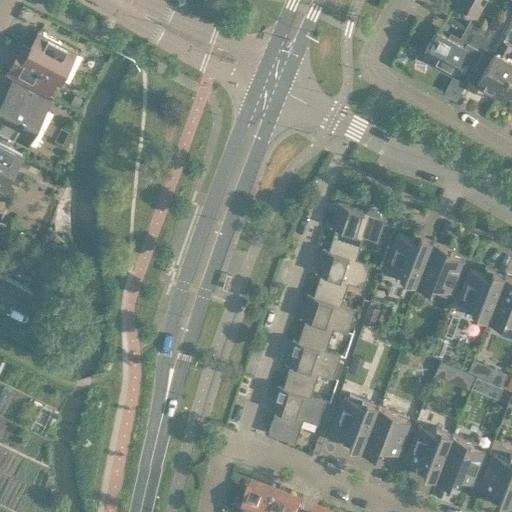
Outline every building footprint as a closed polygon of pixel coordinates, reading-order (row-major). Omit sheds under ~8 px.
[(453,0),(452,2),(476,16),(484,0),(453,0)] [(493,30),(488,40),(500,46),(500,45),(503,40),(511,23),(511,6),(508,5),(496,26),(494,27),(493,30)] [(30,12),(24,8),(20,16),(26,19),(30,12)] [(470,18),(465,28),(488,40),(493,30),(470,18)] [(436,30),(422,55),(451,71),(457,59),(472,68),(482,50),(484,47),(488,40),(465,28),(459,38),(466,42),(464,46),(447,37),(436,30)] [(8,72),(48,93),(56,78),(63,81),(79,51),(40,30),(31,47),(23,43),(8,72)] [(503,40),(500,45),(500,46),(496,52),(495,51),(477,84),(497,95),(501,89),(511,67),(511,60),(506,57),(511,45),(503,40)] [(511,67),(501,89),(511,95),(511,67)] [(451,77),(447,94),(458,97),(462,80),(451,77)] [(0,141),(9,146),(14,135),(30,144),(48,108),(10,88),(0,107),(0,141)] [(78,108),(82,100),(74,95),(69,104),(78,108)] [(9,146),(0,141),(0,187),(5,190),(24,154),(9,146)] [(328,250),(356,259),(363,237),(378,242),(385,218),(381,217),(380,213),(377,210),(373,209),(369,209),(365,212),(338,203),(331,226),(336,228),(328,250)] [(387,273),(416,284),(434,239),(414,232),(411,240),(397,234),(385,267),(389,268),(387,273)] [(453,247),(434,239),(416,284),(446,296),(448,291),(452,293),(464,260),(450,255),(453,247)] [(313,296),(341,305),(348,283),(363,287),(371,264),(356,259),(328,250),(323,248),(316,271),(321,273),(313,296)] [(488,319),(506,275),(486,267),(483,275),(469,270),(457,302),(461,303),(459,308),(488,319)] [(0,297),(24,311),(34,294),(0,275),(0,297)] [(511,277),(506,275),(488,319),(511,328),(511,277)] [(298,341),(326,350),(333,328),(348,333),(356,309),(341,305),(313,296),(308,294),(301,317),(306,319),(298,341)] [(374,326),(379,311),(368,307),(363,322),(374,326)] [(400,326),(395,339),(408,344),(413,331),(400,326)] [(433,352),(441,355),(447,342),(438,339),(433,352)] [(283,387),(311,396),(318,374),(333,379),(341,355),(326,350),(298,341),(293,340),(286,363),(291,364),(283,387)] [(359,375),(364,360),(354,356),(349,372),(359,375)] [(502,383),(507,371),(474,356),(469,368),(502,383)] [(441,358),(434,373),(470,388),(476,373),(441,358)] [(339,361),(334,377),(338,378),(343,362),(339,361)] [(498,396),(503,385),(477,374),(472,385),(498,396)] [(326,401),(311,396),(283,387),(278,385),(278,386),(271,408),(276,410),(268,434),(295,443),(303,419),(318,424),(326,401)] [(362,450),(380,405),(350,394),(348,399),(344,397),(332,429),(346,435),(343,443),(362,450)] [(409,417),(380,405),(362,450),(382,458),(385,450),(399,455),(411,423),(407,421),(409,417)] [(417,471),(436,479),(454,434),(424,423),(423,427),(419,426),(406,458),(420,464),(417,471)] [(483,446),(454,434),(436,479),(456,487),(459,479),(473,484),(485,452),(481,450),(483,446)] [(491,500),(511,508),(511,505),(511,456),(499,452),(497,457),(493,455),(481,487),(495,493),(491,500)] [(269,511),(275,498),(249,487),(243,501),(247,502),(242,511),(269,511)] [(278,499),(275,498),(269,511),(298,511),(300,507),(291,504),(292,501),(279,496),(278,499)]
